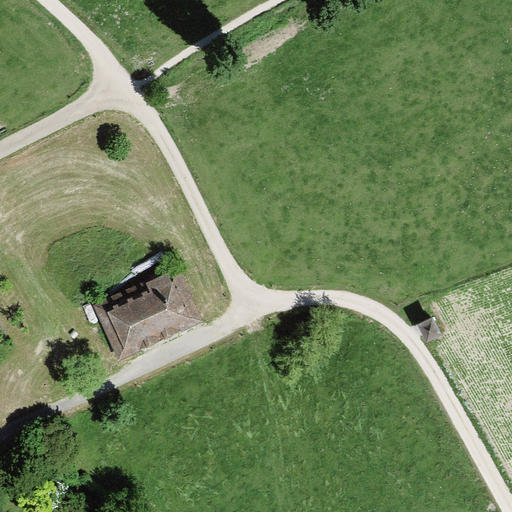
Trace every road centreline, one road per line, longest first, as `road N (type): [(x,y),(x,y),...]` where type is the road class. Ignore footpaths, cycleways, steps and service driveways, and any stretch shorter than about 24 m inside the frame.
road 1 (track): [(126,90),(248,308)]
road 2 (track): [(126,90),(286,0)]
road 3 (track): [(42,0),(126,90)]
